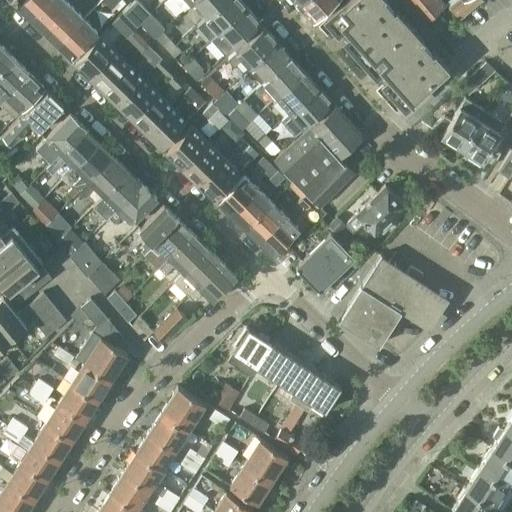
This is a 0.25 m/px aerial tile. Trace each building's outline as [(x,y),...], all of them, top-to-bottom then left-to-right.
[(23,0),(18,6),(31,19),(50,0),(23,0)] [(50,0),(31,19),(44,32),(71,6),(64,0),(50,0)] [(191,2),(192,2),(194,0),(175,0),(184,9),(191,2)] [(194,0),(192,2),(205,17),(224,0),(194,0)] [(224,0),(205,17),(218,32),(247,7),(240,0),(224,0)] [(305,0),(299,6),(313,21),(336,0),(305,0)] [(348,0),(327,19),(338,32),(346,25),(354,34),(346,41),(376,74),(384,68),(392,77),(385,84),(405,107),(449,67),(435,51),(433,53),(422,41),(424,39),(396,8),(394,10),(385,0),(348,0)] [(404,0),(424,23),(445,5),(440,0),(404,0)] [(122,11),(136,25),(142,19),(128,5),(122,11)] [(44,32),(57,45),(84,19),(71,6),(44,32)] [(247,7),(218,32),(219,33),(211,40),(225,55),(261,23),(247,7)] [(164,27),(150,12),(140,22),(154,37),(164,27)] [(84,19),(57,45),(71,59),(97,32),(84,19)] [(130,20),(123,27),(130,34),(136,27),(130,20)] [(242,58),(250,67),(278,41),(264,26),(228,59),(234,65),(242,58)] [(74,61),(89,76),(114,50),(99,36),(74,61)] [(163,45),(168,51),(175,44),(169,38),(163,45)] [(250,67),(263,81),(263,82),(291,56),(278,41),(250,67)] [(0,44),(0,73),(15,58),(0,44)] [(175,44),(168,51),(174,57),(181,51),(175,44)] [(89,76),(103,90),(129,64),(114,50),(89,76)] [(268,87),(277,97),(305,71),(291,56),(263,82),(263,81),(256,87),(261,93),(268,87)] [(176,71),(162,57),(155,64),(169,78),(176,71)] [(0,101),(29,72),(15,58),(0,73),(0,88),(0,101)] [(460,84),(469,94),(495,70),(486,62),(460,84)] [(103,90),(118,104),(143,78),(129,64),(103,90)] [(277,97),(290,111),(290,112),(318,86),(305,71),(277,97)] [(29,72),(0,101),(0,102),(14,116),(22,109),(22,110),(45,87),(29,72)] [(118,104),(132,118),(157,92),(143,78),(118,104)] [(199,94),(192,86),(184,93),(191,101),(199,94)] [(290,112),(290,111),(281,118),(288,126),(296,119),(304,127),(332,102),(318,86),(290,112)] [(39,131),(64,106),(48,90),(4,136),(12,144),(32,124),(39,131)] [(132,118),(147,132),(172,106),(157,92),(132,118)] [(431,127),(463,147),(481,118),(486,110),(465,97),(460,105),(452,119),(445,115),(431,127)] [(222,108),(228,114),(235,107),(228,101),(222,108)] [(211,121),(220,112),(211,103),(202,112),(211,121)] [(311,127),(275,160),(294,179),(307,192),(320,206),(355,171),(339,156),(362,135),(335,105),(311,127)] [(172,106),(147,132),(162,147),(187,121),(172,106)] [(227,115),(241,129),(252,119),(252,118),(249,121),(235,107),(228,114),(227,115)] [(511,110),(503,126),(511,131),(511,110)] [(37,149),(47,159),(51,163),(86,127),(71,113),(70,111),(68,114),(44,138),(36,148),(37,149)] [(486,111),(481,118),(463,147),(483,160),(502,132),(496,128),(500,120),(486,111)] [(252,119),(241,129),(242,130),(245,126),(258,140),(265,133),(252,119)] [(182,166),(207,140),(191,125),(166,151),(182,166)] [(67,157),(76,166),(100,141),(86,127),(51,163),(53,165),(56,162),(59,165),(67,157)] [(273,141),(265,133),(258,140),(266,148),(273,141)] [(198,182),(223,156),(207,140),(182,166),(198,182)] [(73,184),(80,191),(115,155),(100,141),(76,166),(84,173),(73,184)] [(258,153),(249,145),(242,152),(251,160),(258,153)] [(498,170),(510,177),(511,173),(511,148),(511,149),(498,170)] [(85,196),(96,185),(104,193),(129,168),(115,155),(80,191),(85,196)] [(214,197),(239,171),(223,156),(198,182),(214,197)] [(277,169),(270,162),(262,171),(269,177),(277,169)] [(109,217),(119,207),(143,182),(129,168),(104,193),(92,205),(107,219),(109,217)] [(277,185),(285,176),(277,169),(269,177),(277,185)] [(28,186),(18,174),(10,181),(19,193),(28,186)] [(219,202),(234,217),(260,190),(245,176),(219,202)] [(307,192),(294,179),(288,185),(301,198),(305,193),(307,192)] [(134,221),(158,196),(144,182),(143,182),(119,207),(109,217),(115,222),(125,212),(134,221)] [(346,224),(347,224),(354,232),(365,220),(377,232),(405,204),(385,184),(346,224)] [(44,199),(30,185),(21,194),(35,208),(44,199)] [(234,217),(246,229),(272,202),(260,190),(234,217)] [(0,211),(17,198),(11,191),(0,199),(0,205),(1,207),(0,207),(0,211)] [(313,201),(305,193),(301,198),(298,201),(306,209),(313,201)] [(0,211),(0,243),(5,240),(0,233),(0,221),(8,215),(6,212),(19,201),(17,198),(0,211)] [(246,229),(259,242),(286,215),(272,202),(246,229)] [(140,228),(154,242),(155,243),(179,218),(164,204),(140,228)] [(59,211),(44,224),(58,239),(70,227),(72,225),(59,211)] [(286,215),(259,242),(273,255),(299,228),(286,215)] [(327,225),(336,235),(347,224),(346,224),(337,215),(327,225)] [(143,253),(158,267),(159,266),(193,232),(179,218),(155,243),(154,242),(143,253)] [(58,239),(57,240),(70,254),(84,241),(70,227),(58,239)] [(0,269),(29,246),(16,230),(5,240),(0,243),(0,269)] [(158,267),(153,273),(159,279),(165,274),(175,263),(183,270),(183,271),(207,246),(193,232),(159,266),(158,267)] [(296,266),(318,289),(353,256),(331,233),(296,266)] [(102,261),(83,242),(70,255),(87,276),(88,274),(89,273),(102,261)] [(0,269),(0,277),(9,289),(41,263),(41,264),(43,263),(29,246),(0,269)] [(174,280),(188,294),(221,260),(207,246),(183,271),(183,270),(174,280)] [(381,254),(362,283),(402,308),(423,274),(411,266),(408,271),(381,254)] [(89,273),(88,274),(104,293),(119,278),(102,260),(89,273)] [(221,260),(188,294),(195,300),(204,291),(213,299),(236,275),(221,260)] [(41,263),(9,289),(20,302),(51,276),(41,264),(41,263)] [(402,308),(362,283),(339,320),(378,344),(402,308)] [(107,297),(117,309),(126,302),(116,290),(107,297)] [(31,317),(51,301),(44,292),(24,308),(31,317)] [(31,317),(24,308),(17,313),(3,296),(0,298),(0,324),(10,338),(13,342),(21,335),(18,331),(27,325),(26,324),(32,319),(31,317)] [(107,316),(91,297),(81,305),(97,325),(107,316)] [(39,326),(59,310),(51,301),(31,317),(32,319),(39,326)] [(126,302),(117,309),(128,321),(136,314),(126,302)] [(153,331),(163,341),(186,317),(176,307),(153,331)] [(47,335),(66,320),(59,310),(39,326),(47,335)] [(131,325),(144,340),(153,332),(141,317),(131,325)] [(0,324),(0,346),(10,338),(0,324)] [(227,360),(251,375),(272,342),(248,327),(227,360)] [(87,357),(114,374),(127,353),(100,336),(87,357)] [(64,337),(59,346),(74,355),(79,347),(64,337)] [(256,366),(279,381),(295,356),(272,342),(251,375),(256,366)] [(69,363),(74,355),(59,346),(54,353),(69,363)] [(7,355),(2,359),(12,372),(18,368),(7,355)] [(289,398),(297,403),(318,371),(295,356),(279,381),(294,391),(289,398)] [(73,378),(100,395),(114,374),(87,357),(73,378)] [(12,372),(2,359),(0,360),(0,367),(7,377),(12,372)] [(318,371),(297,403),(308,410),(313,403),(325,411),(341,386),(318,371)] [(38,377),(35,383),(50,392),(53,387),(38,377)] [(60,399),(87,416),(100,395),(73,378),(60,399)] [(214,399),(229,409),(240,391),(225,381),(214,399)] [(50,392),(35,383),(28,393),(43,403),(50,392)] [(178,385),(165,406),(192,423),(204,402),(178,385)] [(46,420),(73,437),(87,416),(60,399),(46,420)] [(165,406),(152,426),(179,443),(192,423),(165,406)] [(239,415),(252,423),(256,415),(244,407),(239,415)] [(229,418),(214,408),(209,417),(223,426),(229,418)] [(256,415),(252,423),(264,431),(269,423),(256,415)] [(33,441),(60,458),(73,437),(46,420),(38,433),(13,417),(8,424),(23,434),(33,441)] [(18,442),(23,434),(8,424),(3,432),(18,442)] [(152,426),(139,446),(166,464),(179,443),(152,426)] [(511,430),(505,426),(492,446),(511,459),(511,430)] [(276,438),(297,452),(304,442),(283,428),(276,438)] [(260,438),(245,461),(272,479),(288,455),(260,438)] [(223,440),(220,445),(235,454),(238,450),(223,440)] [(33,441),(19,462),(46,479),(60,458),(33,441)] [(235,454),(220,445),(213,455),(228,465),(235,454)] [(139,446),(126,467),(177,500),(180,496),(166,487),(155,480),(166,464),(139,446)] [(511,459),(492,446),(479,466),(507,485),(511,477),(511,459)] [(200,464),(204,456),(190,447),(185,455),(200,464)] [(200,464),(185,455),(180,463),(195,472),(200,464)] [(272,479),(245,461),(230,485),(257,502),(272,479)] [(19,462),(6,483),(33,500),(46,479),(19,462)] [(479,466),(466,486),(494,505),(507,485),(479,466)] [(126,467),(113,487),(140,505),(144,498),(148,501),(148,503),(153,506),(155,503),(170,511),(177,500),(126,467)] [(6,483),(0,492),(0,509),(4,511),(25,511),(33,500),(6,483)] [(489,511),(494,505),(466,486),(451,508),(456,511),(489,511)] [(113,487),(100,508),(106,511),(134,511),(140,505),(113,487)] [(213,511),(215,511),(250,511),(253,508),(226,491),(220,500),(208,493),(207,495),(193,487),(188,495),(203,504),(213,510),(213,511)] [(203,504),(188,495),(184,502),(198,511),(203,504)]
